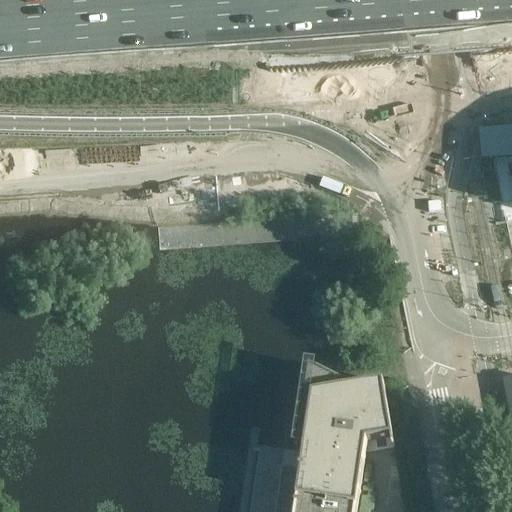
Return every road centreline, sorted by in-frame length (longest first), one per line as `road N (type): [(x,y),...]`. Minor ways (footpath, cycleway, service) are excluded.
road 1 (motorway): [(0,111),(511,71)]
road 2 (residential): [(461,511),(439,397),(445,351),(454,332),(511,336)]
road 3 (motorway): [(0,27),(226,9)]
